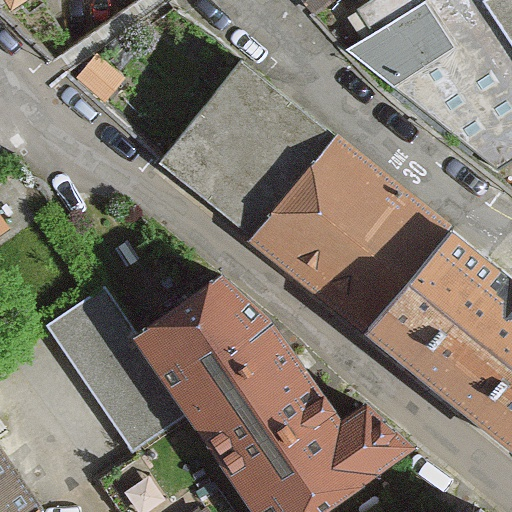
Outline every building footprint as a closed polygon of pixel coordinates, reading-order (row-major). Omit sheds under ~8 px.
[(328,0),(306,0),(315,11),(328,0)] [(511,17),(500,0),(368,0),(355,9),(371,32),(347,47),(497,167),(511,157),(511,17)] [(511,0),(500,0),(511,17),(511,0)] [(389,177),(340,138),(260,240),(317,285),(389,177)] [(444,222),(389,177),(317,285),(368,326),(444,222)] [(0,180),(0,303),(57,265),(0,180)] [(504,276),(444,222),(368,326),(421,372),(504,276)] [(319,511),(412,443),(221,274),(136,337),(266,511),(319,511)] [(511,282),(504,276),(421,372),(511,442),(511,282)] [(0,429),(0,511),(23,511),(47,496),(0,429)] [(23,511),(57,511),(47,496),(23,511)] [(497,511),(489,502),(476,511),(497,511)] [(199,511),(193,503),(182,511),(199,511)]
